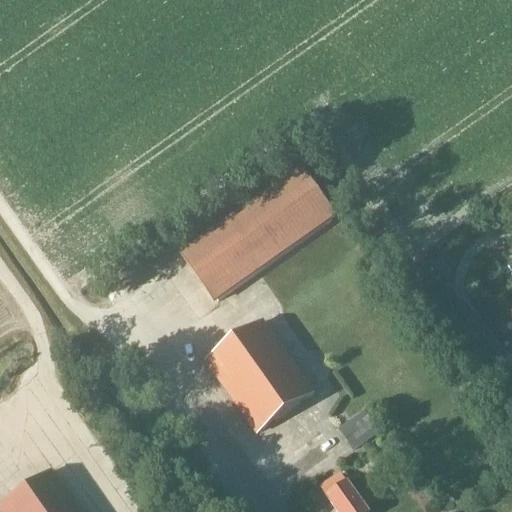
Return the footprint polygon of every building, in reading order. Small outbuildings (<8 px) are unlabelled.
[(183,253),(218,303),(333,222),(298,172),(183,253)] [(431,289),(451,274),(440,260),(420,274),(431,289)] [(257,435),(314,395),(263,323),(206,363),(257,435)] [(353,451),(379,433),(365,412),(339,430),(353,451)] [(0,511),(76,511),(50,474),(0,508),(0,511)] [(336,511),(366,511),(347,484),(343,487),(336,477),(320,489),(327,498),(336,511)]
